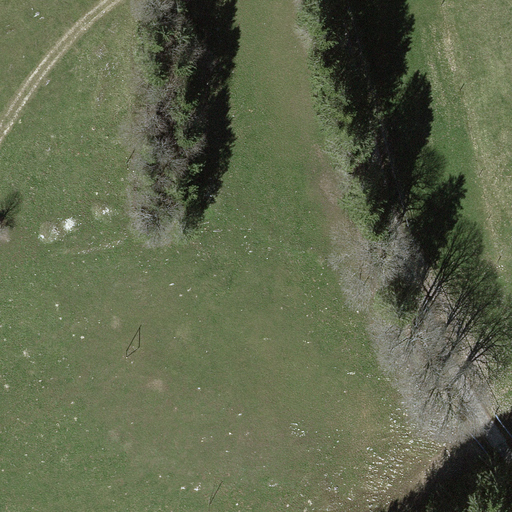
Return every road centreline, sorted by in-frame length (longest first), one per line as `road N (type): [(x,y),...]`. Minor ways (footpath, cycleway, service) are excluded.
road 1 (track): [(328,0),(384,224),(444,351),(511,460)]
road 2 (track): [(0,147),(30,95),(125,0)]
